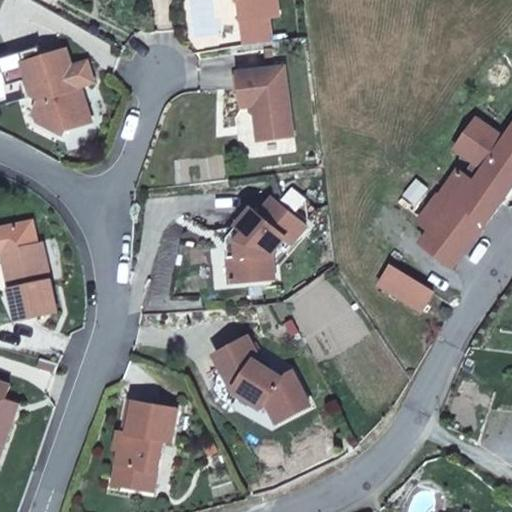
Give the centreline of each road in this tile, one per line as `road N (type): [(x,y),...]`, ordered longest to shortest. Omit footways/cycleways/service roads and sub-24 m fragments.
road 1 (residential): [(0,150),(100,208),(117,255),(103,353),(38,511)]
road 2 (residential): [(511,249),(366,473),(295,511)]
